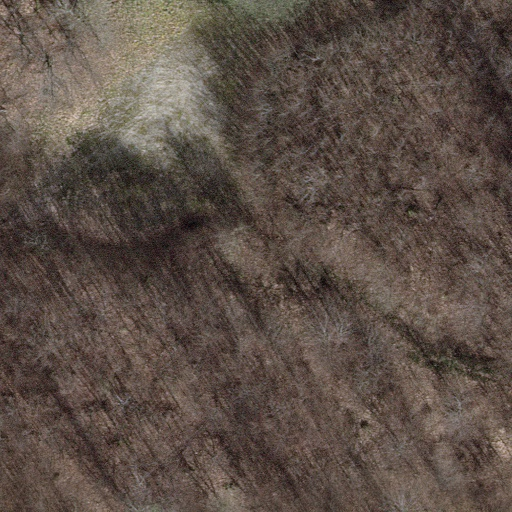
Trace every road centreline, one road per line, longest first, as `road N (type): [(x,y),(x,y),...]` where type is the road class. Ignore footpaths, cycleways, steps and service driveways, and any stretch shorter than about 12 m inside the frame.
road 1 (track): [(496,0),(156,143)]
road 2 (track): [(0,207),(156,143)]
